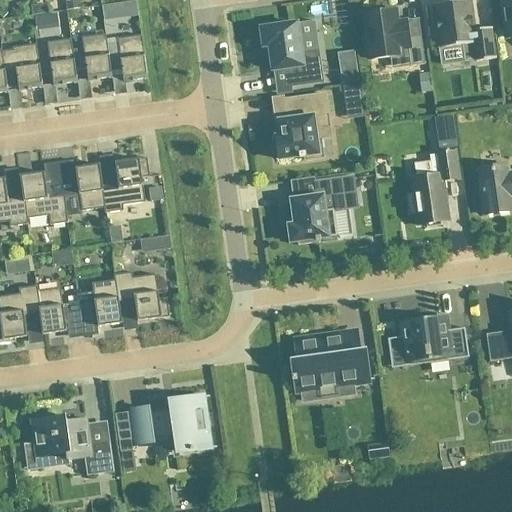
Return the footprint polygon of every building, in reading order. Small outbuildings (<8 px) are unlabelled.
[(511,0),(500,0),(506,41),(511,39),(511,0)] [(469,1),(432,7),(438,51),(441,67),(464,64),(475,62),(475,64),(494,61),(490,30),(474,32),(469,1)] [(394,12),(363,16),(367,42),(363,42),(365,58),(369,57),(370,62),(401,58),(400,52),(407,51),(410,69),(424,67),(420,38),(408,40),(405,22),(404,23),(404,24),(396,25),(394,12)] [(296,26),(260,31),(263,49),(269,48),(272,72),(286,70),(289,90),(323,85),(318,53),(300,55),(296,26)] [(84,60),(73,61),(75,73),(86,71),(87,83),(111,80),(110,74),(106,47),(105,37),(81,40),(84,60)] [(121,73),(123,84),(147,81),(140,38),(117,41),(117,45),(106,47),(110,74),(121,73)] [(76,84),(75,73),(73,61),(70,42),(46,45),(49,61),(38,63),(40,78),(51,77),(53,88),(76,85),(76,84)] [(12,53),(1,54),(5,83),(16,81),(18,93),(19,93),(42,90),(40,78),(38,63),(36,47),(12,50),(12,53)] [(342,51),(345,79),(358,77),(354,49),(342,51)] [(278,159),(279,162),(298,159),(299,161),(304,160),(305,162),(322,160),(319,141),(315,142),(314,131),(328,129),(324,97),(283,102),(285,122),(278,123),(280,138),(276,139),(276,142),(272,143),(274,159),(278,159)] [(454,154),(429,158),(431,173),(426,174),(427,179),(411,181),(413,198),(407,199),(410,216),(415,215),(417,227),(425,226),(426,230),(440,228),(440,224),(447,223),(443,191),(445,191),(444,182),(458,181),(454,154)] [(116,177),(108,178),(100,179),(98,167),(105,216),(123,213),(122,208),(144,205),(141,180),(149,179),(146,160),(114,165),(116,177)] [(76,182),(61,184),(67,225),(63,199),(78,197),(81,214),(103,211),(104,216),(105,216),(98,167),(75,171),(76,182)] [(506,168),(477,172),(477,174),(473,175),(475,189),(479,189),(483,217),(511,213),(511,207),(511,201),(511,175),(508,176),(506,168)] [(49,228),(67,225),(61,184),(45,187),(43,175),(20,178),(27,227),(28,227),(27,221),(48,218),(49,228)] [(21,190),(13,191),(5,192),(3,181),(0,181),(0,225),(8,224),(9,229),(27,227),(20,178),(19,178),(21,190)] [(288,228),(290,245),(296,244),(297,248),(318,245),(317,244),(320,243),(320,241),(336,238),(333,213),(338,212),(336,197),(354,195),(352,179),(312,185),(314,199),(291,202),(294,227),(288,228)] [(10,268),(13,278),(33,272),(31,262),(10,268)] [(131,275),(114,277),(120,326),(121,326),(119,314),(127,313),(135,312),(137,324),(169,319),(166,300),(158,302),(155,277),(132,280),(131,275)] [(92,294),(77,296),(80,320),(96,317),(97,329),(120,326),(114,277),(113,277),(114,283),(91,286),(92,294)] [(0,342),(26,339),(24,328),(32,326),(40,325),(42,337),(43,337),(36,288),(18,291),(18,296),(0,298),(0,342)] [(64,322),(80,320),(77,296),(76,296),(77,304),(62,306),(60,291),(37,294),(36,288),(43,337),(66,334),(64,322)] [(511,313),(507,314),(510,333),(485,337),(489,364),(511,361),(511,313)] [(444,321),(401,327),(403,339),(387,341),(389,357),(405,355),(406,363),(422,360),(422,361),(426,360),(427,366),(468,360),(464,330),(446,333),(444,321)] [(293,378),(291,379),(291,383),(294,383),(295,393),(301,392),(318,390),(320,401),(338,399),(337,387),(353,385),(368,383),(364,353),(361,354),(359,354),(356,337),(339,340),(323,342),(323,344),(319,345),(319,344),(318,345),(314,346),(313,339),(294,342),(297,363),(293,364),(293,363),(291,363),(293,378)] [(493,365),(494,377),(511,375),(511,367),(511,362),(493,365)] [(178,455),(217,450),(217,448),(209,449),(202,400),(210,399),(210,398),(171,403),(172,412),(148,415),(147,411),(130,413),(135,447),(152,445),(152,443),(176,440),(178,455)] [(109,445),(89,448),(85,421),(54,426),(53,420),(31,423),(34,445),(23,446),(23,448),(34,446),(36,460),(65,456),(66,463),(83,460),(86,478),(113,475),(113,474),(110,474),(106,446),(109,446),(109,445)] [(505,454),(511,452),(511,437),(502,440),(505,454)]
